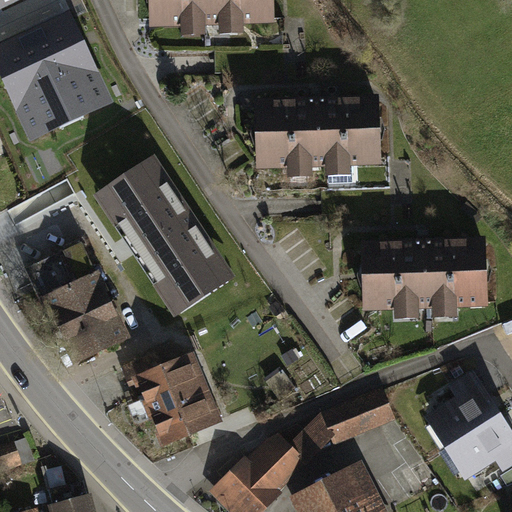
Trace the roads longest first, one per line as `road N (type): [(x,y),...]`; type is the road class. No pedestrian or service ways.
road 1 (residential): [(103,0),(152,86),(339,352)]
road 2 (residential): [(146,500),(250,441),(407,369),(469,350),(503,362),(511,376)]
road 3 (tertiary): [(146,500),(50,401),(0,331)]
